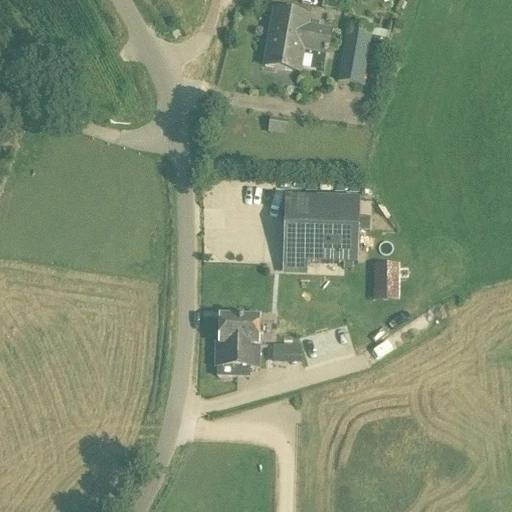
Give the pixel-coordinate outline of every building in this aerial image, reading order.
[(324,73),(327,56),(331,33),(319,31),(320,24),(309,22),(309,20),(274,13),(264,68),(300,74),(301,68),(324,73)] [(377,91),(383,57),(370,55),(374,29),(348,25),(338,84),(377,91)] [(296,137),(297,126),(278,125),(277,136),(296,137)] [(288,198),(286,264),(307,265),(356,266),(358,200),(288,198)] [(365,305),(366,269),(304,267),(302,300),(313,300),(312,314),(331,314),(330,335),(364,336),(364,316),(372,317),(373,305),(365,305)] [(374,267),(374,285),(400,285),(400,267),(374,267)] [(219,369),(219,379),(238,380),(239,370),(258,370),(260,318),(221,317),(220,346),(217,346),(216,369),(219,369)] [(273,349),(273,364),(283,364),(283,349),(273,349)]
